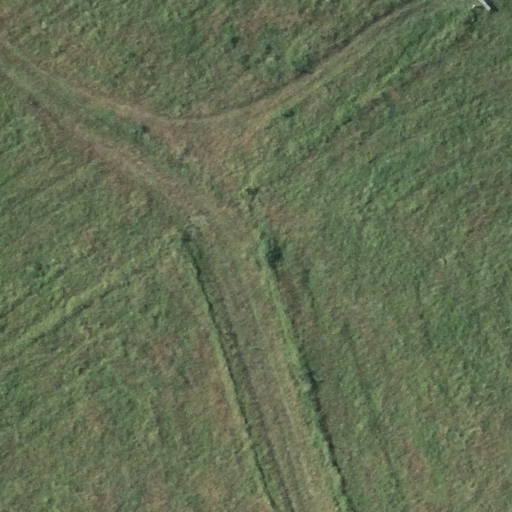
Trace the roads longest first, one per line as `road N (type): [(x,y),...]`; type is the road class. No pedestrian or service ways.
road 1 (track): [(201,204),(226,242),(311,511)]
road 2 (track): [(201,204),(0,54)]
